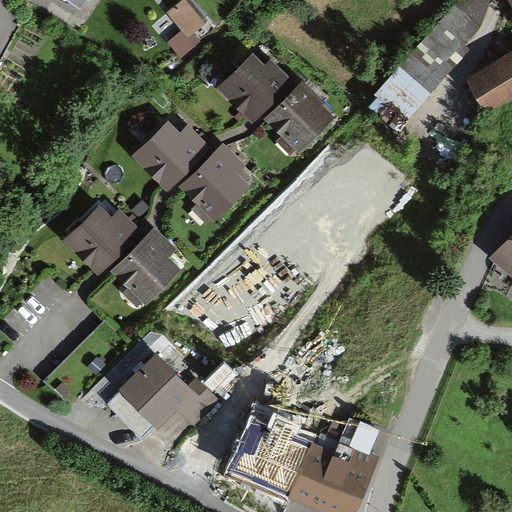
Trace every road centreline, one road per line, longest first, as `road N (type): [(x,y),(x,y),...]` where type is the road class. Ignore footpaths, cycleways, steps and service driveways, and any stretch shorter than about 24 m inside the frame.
road 1 (residential): [(511,207),(478,248),(400,435),(379,511)]
road 2 (residential): [(227,511),(83,443),(0,391)]
